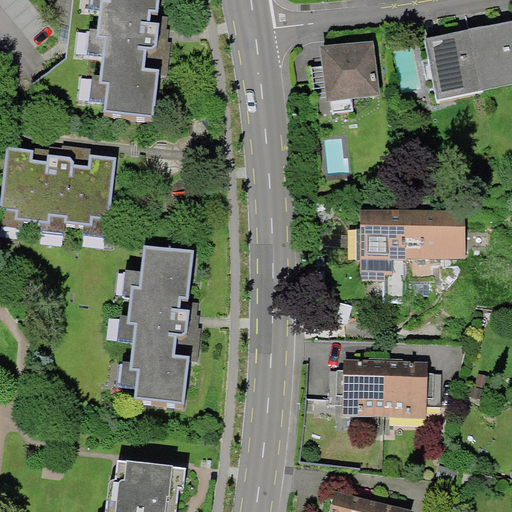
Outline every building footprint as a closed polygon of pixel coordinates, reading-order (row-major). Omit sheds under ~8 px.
[(161,0),(121,0),(120,12),(110,10),(106,47),(113,44),(108,89),(115,90),(112,115),(155,120),(160,84),(146,82),(150,55),(161,56),(162,47),(163,37),(152,36),(154,17),(159,18),(161,0)] [(511,29),(428,49),(442,109),(511,92),(511,29)] [(380,51),(326,57),(332,112),(354,109),(353,102),(385,98),(380,51)] [(37,154),(12,152),(7,211),(21,212),(20,223),(53,226),(53,218),(70,220),(69,230),(96,232),(96,224),(111,225),(116,163),(97,162),(96,174),(77,172),(78,161),(53,159),(50,166),(36,165),(37,154)] [(470,213),(363,213),(363,265),(410,265),(410,283),(438,283),(438,260),(470,260),(470,213)] [(197,257),(151,252),(146,292),(135,291),(131,331),(140,332),(134,377),(141,378),(138,407),(189,413),(195,365),(179,363),(182,342),(190,343),(193,317),(182,316),(183,302),(191,303),(197,257)] [(450,371),(346,360),(342,398),(348,399),(346,418),(428,427),(429,416),(445,418),(450,371)] [(193,475),(125,468),(123,484),(115,483),(111,511),(181,511),(183,495),(190,496),(193,475)] [(399,511),(325,492),(319,511),(399,511)]
